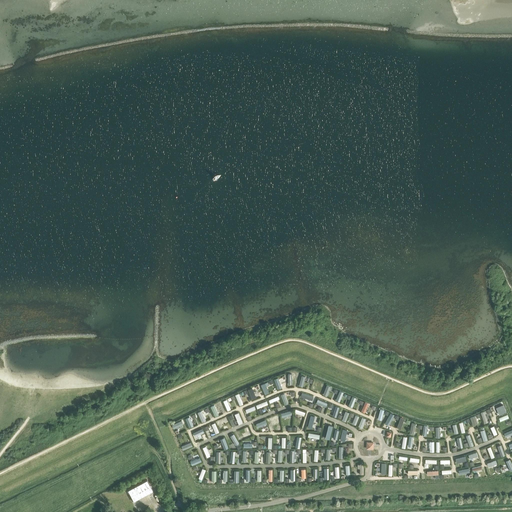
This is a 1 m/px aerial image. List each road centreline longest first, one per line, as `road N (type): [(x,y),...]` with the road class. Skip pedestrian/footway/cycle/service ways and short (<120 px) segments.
road 1 (unclassified): [(206,511),(362,480),(369,459)]
road 2 (residential): [(360,456),(212,467),(197,446)]
